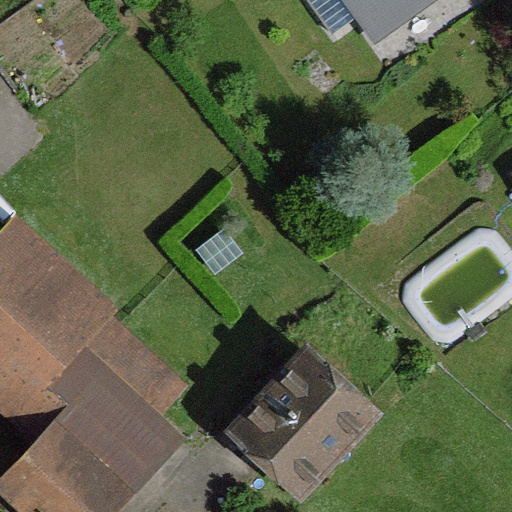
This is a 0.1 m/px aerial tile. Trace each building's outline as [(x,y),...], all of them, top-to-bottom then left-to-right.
[(351,0),(378,35),(426,0),(351,0)] [(18,224),(0,242),(0,401),(41,442),(54,430),(127,497),(181,440),(156,417),(80,345),(107,316),(111,311),(18,224)] [(183,387),(107,316),(80,345),(156,417),(183,387)] [(309,356),(242,428),(303,487),(373,414),(309,356)] [(188,381),(183,387),(156,417),(181,440),(215,404),(188,381)] [(54,430),(41,442),(6,481),(39,511),(113,511),(127,497),(54,430)]
